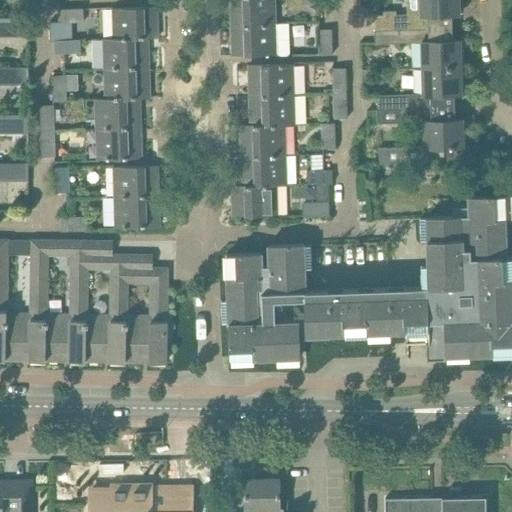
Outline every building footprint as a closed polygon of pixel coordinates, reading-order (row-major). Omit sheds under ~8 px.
[(230,0),(231,25),(275,24),(274,0),(230,0)] [(374,15),(374,16),(374,31),(452,28),(452,14),(460,14),(459,0),(419,0),(420,14),(374,15)] [(148,38),(158,38),(157,7),(113,8),(113,38),(113,39),(148,38)] [(58,9),(58,22),(48,22),(49,41),(54,41),(54,40),(61,40),(60,22),(84,21),(83,8),(58,9)] [(0,36),(28,36),(28,18),(0,18),(0,36)] [(231,25),(232,55),(276,54),(276,56),(289,56),(289,23),(275,24),(231,25)] [(452,28),(374,31),(375,44),(421,42),(422,69),(461,67),(460,40),(453,40),(452,28)] [(331,29),(319,29),(319,54),(332,54),(331,29)] [(148,68),(148,38),(113,39),(113,38),(103,39),(104,69),(148,68)] [(80,40),(61,40),(54,40),(54,41),(55,53),(80,52),(80,40)] [(292,64),(268,64),(248,65),(249,96),(293,95),(292,64)] [(0,84),(28,84),(28,66),(0,66),(0,84)] [(333,68),(333,93),(346,93),(345,67),(333,68)] [(376,95),(376,96),(377,110),(455,108),(454,94),(462,94),(461,67),(422,69),(423,94),(376,95)] [(104,69),(105,99),(140,98),(149,98),(148,68),(104,69)] [(52,75),(52,100),(65,100),(65,75),(52,75)] [(346,93),(333,93),(334,118),(347,118),(346,93)] [(249,96),(250,125),(284,124),(284,125),(294,124),(293,95),(249,96)] [(95,99),(96,130),(140,129),(140,98),(105,99),(95,99)] [(39,105),(40,132),(53,132),(52,105),(39,105)] [(455,108),(377,110),(377,123),(424,122),(424,146),(378,148),(379,164),(428,162),(428,147),(450,147),(450,148),(454,148),(454,147),(464,146),(463,119),(455,120),(455,108)] [(0,132),(28,132),(28,115),(0,114),(0,132)] [(335,148),(334,123),(322,123),(323,148),(335,148)] [(240,125),(241,157),(285,155),(284,125),(284,124),(250,125),(240,125)] [(141,158),(140,129),(96,130),(97,160),(141,158)] [(54,156),(53,132),(40,132),(41,157),(54,156)] [(241,157),(242,185),(242,186),(276,184),(276,185),(286,185),(285,155),(241,157)] [(0,180),(28,180),(28,163),(0,162),(0,180)] [(158,196),(157,165),(113,167),(114,198),(158,196)] [(55,192),(68,192),(67,167),(54,167),(55,192)] [(307,171),(307,184),(325,183),(332,183),(332,170),(307,171)] [(277,215),(276,185),(276,184),(242,186),(242,185),(232,185),(233,216),(277,215)] [(429,285),(425,285),(306,290),(305,267),(312,266),(311,244),(304,244),(304,243),(268,245),(269,265),(262,265),(262,252),(226,253),(228,301),(221,301),(222,323),(228,323),(230,358),(231,358),(231,365),(254,364),(253,357),(301,356),(299,320),(275,321),(275,301),(305,300),(306,334),(345,332),(345,339),(368,338),(367,332),(406,330),(406,337),(428,336),(429,344),(430,359),(427,359),(427,360),(445,360),(445,354),(493,352),(493,359),(511,358),(511,255),(507,255),(505,218),(511,218),(511,195),(504,196),(504,194),(484,194),(469,195),(469,213),(426,215),(427,217),(420,217),(421,239),(427,239),(429,285)] [(114,198),(115,227),(159,226),(158,196),(114,198)] [(303,203),(304,215),(329,215),(329,202),(326,202),(303,203)] [(61,231),(70,231),(86,230),(86,217),(61,218),(61,231)] [(6,314),(5,360),(45,361),(46,314),(47,255),(48,240),(31,240),(31,254),(31,260),(30,314),(6,314)] [(46,314),(45,361),(85,361),(87,315),(87,268),(88,254),(111,254),(112,254),(113,241),(87,241),(71,241),(71,255),(70,314),(46,314)] [(87,315),(85,361),(125,362),(126,315),(127,282),(127,268),(151,268),(153,268),(153,255),(112,254),(111,254),(111,268),(110,315),(87,315)] [(126,315),(125,362),(166,362),(167,269),(167,268),(153,268),(151,268),(151,282),(150,316),(126,315)] [(236,498),(223,498),(223,511),(283,511),(284,508),(280,508),(279,479),(245,479),(245,489),(245,498),(236,498)] [(0,511),(30,511),(30,481),(0,481),(0,511)] [(91,490),(90,511),(191,511),(191,495),(168,495),(167,488),(150,488),(150,486),(126,487),(126,490),(91,490)] [(449,497),(385,498),(385,511),(486,511),(486,496),(462,496),(462,489),(459,487),(452,487),(449,490),(449,497)]
